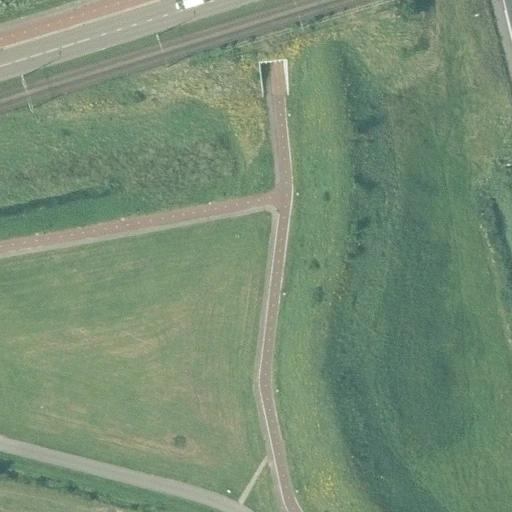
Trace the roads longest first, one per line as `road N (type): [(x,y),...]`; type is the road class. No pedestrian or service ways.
road 1 (unclassified): [(237,511),(0,444)]
road 2 (secondary): [(0,64),(211,0)]
